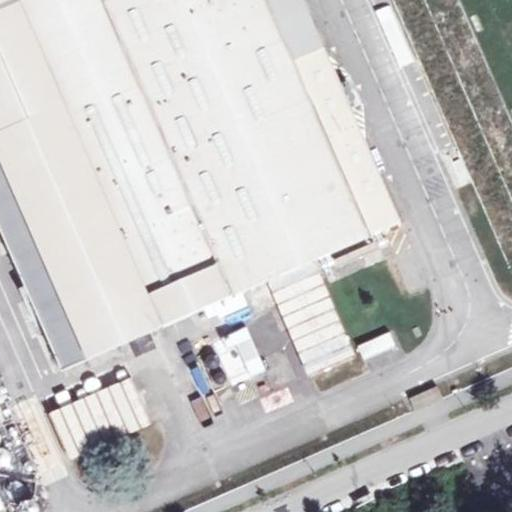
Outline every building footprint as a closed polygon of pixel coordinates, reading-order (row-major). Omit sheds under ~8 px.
[(0,0),(0,227),(62,369),(268,280),(310,376),(352,358),(310,262),(402,222),(330,56),(300,69),(269,0),(0,0)] [(302,0),(269,0),(300,69),(328,57),(302,0)] [(511,123),(464,0),(393,0),(455,160),(449,162),(460,189),(473,184),(511,285),(511,284),(511,123)] [(410,258),(398,264),(411,293),(424,287),(410,258)] [(244,329),(221,339),(212,343),(231,386),(264,371),(244,329)] [(364,360),(397,346),(391,332),(358,346),(364,360)] [(325,370),(329,382),(362,372),(359,361),(325,370)] [(71,458),(149,423),(131,382),(53,417),(71,458)]
